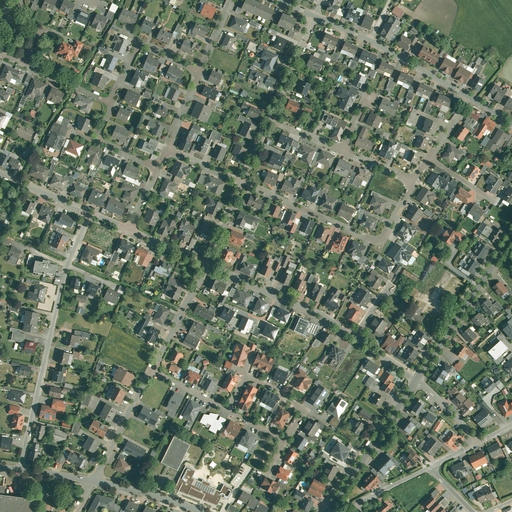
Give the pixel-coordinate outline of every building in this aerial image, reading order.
[(57,0),(56,0),(45,0),(42,8),(46,10),(48,7),(52,9),(53,9),(54,7),(57,0)] [(75,5),(64,0),(60,10),(60,9),(69,13),(69,14),(70,15),(72,11),(75,5)] [(260,4),(252,0),(245,0),(242,7),(242,8),(243,8),(247,10),(248,9),(251,11),(250,12),(255,14),(256,13),(260,4)] [(330,3),(330,2),(326,11),(330,12),(332,13),(336,15),(339,7),(335,5),(330,3)] [(39,6),(33,3),(31,8),(37,11),(39,6)] [(119,6),(112,3),(109,10),(115,13),(119,6)] [(260,4),(256,13),(260,15),(261,14),(263,15),(262,16),(267,18),(267,17),(270,18),(269,19),(270,19),(273,11),(274,11),(260,4)] [(207,5),(205,5),(201,13),(212,18),(216,9),(207,5)] [(352,7),(347,5),(344,13),(347,15),(350,9),(351,10),(352,7)] [(404,13),(396,6),(392,12),(401,18),(404,13)] [(351,10),(350,9),(347,15),(346,18),(349,20),(351,21),(352,21),(355,22),(359,13),(356,12),(356,11),(353,10),(351,10)] [(115,13),(109,10),(106,18),(108,18),(111,20),(115,13)] [(123,10),(119,19),(126,22),(126,21),(130,13),(123,10)] [(70,15),(69,14),(67,18),(72,20),(72,19),(75,12),(72,11),(70,15)] [(90,15),(81,11),(79,14),(77,19),(86,23),(85,24),(86,24),(90,15)] [(282,15),(273,11),(270,19),(279,23),(282,15)] [(137,15),(130,12),(130,13),(126,21),(133,25),(137,15)] [(106,18),(97,14),(92,24),(93,24),(92,27),(97,29),(98,27),(103,29),(108,18),(106,18)] [(296,20),(283,14),(282,15),(279,23),(278,24),(283,26),(283,25),(287,27),(286,28),(290,30),(292,30),(296,20)] [(366,16),(364,19),(361,26),(369,29),(373,19),(366,16)] [(248,23),(235,17),(230,27),(243,33),(245,28),(244,27),(246,22),(248,23)] [(400,22),(391,17),(389,20),(385,25),(395,31),(400,22)] [(154,24),(144,20),(140,28),(150,32),(154,24)] [(258,23),(251,20),(249,24),(256,28),(258,23)] [(208,29),(196,23),(192,32),(197,34),(204,37),(208,29)] [(395,31),(385,25),(382,31),(382,32),(380,34),(390,40),(395,31)] [(414,36),(418,31),(412,26),(408,31),(414,36)] [(173,35),(161,29),(157,37),(169,43),(173,35)] [(332,36),(326,33),(323,41),(329,44),(332,36)] [(235,38),(227,34),(222,46),(230,50),(235,38)] [(129,41),(116,35),(114,41),(114,40),(118,42),(115,50),(123,53),(129,41)] [(418,39),(412,35),(409,40),(412,41),(411,43),(410,44),(414,45),(418,39)] [(291,42),(278,36),(277,37),(278,37),(279,37),(277,42),(275,42),(273,46),(286,52),(291,42)] [(339,39),(332,36),(329,44),(328,47),(330,49),(331,47),(334,49),(339,39)] [(409,40),(406,38),(406,39),(401,37),(397,44),(407,50),(410,44),(411,43),(412,41),(409,40)] [(83,44),(76,41),(73,47),(80,50),(83,44)] [(190,45),(184,42),(184,41),(180,49),(192,54),(197,44),(191,42),(190,45)] [(73,47),(62,42),(58,52),(67,56),(66,58),(66,59),(68,60),(70,60),(71,58),(74,53),(78,55),(80,50),(73,47)] [(352,44),(345,42),(342,49),(348,52),(352,44)] [(358,47),(352,44),(348,52),(355,55),(358,47)] [(434,51),(429,48),(429,49),(423,46),(418,55),(425,59),(424,60),(427,61),(434,65),(439,56),(439,55),(434,52),(434,51)] [(266,50),(264,50),(264,51),(261,58),(267,60),(265,65),(271,68),(277,56),(271,53),(266,50)] [(370,54),(363,51),(360,59),(366,61),(370,54)] [(376,56),(370,54),(366,61),(373,64),(376,56)] [(118,59),(109,55),(104,67),(113,71),(115,65),(117,59),(118,59)] [(317,59),(314,57),(311,56),(307,65),(319,70),(320,66),(322,67),(324,61),(318,58),(317,59)] [(154,60),(147,57),(143,68),(148,70),(149,69),(155,71),(159,61),(154,59),(154,60)] [(446,58),(445,58),(443,62),(439,68),(442,70),(441,70),(444,72),(451,61),(446,58)] [(382,61),(378,69),(377,69),(376,71),(377,71),(376,72),(383,75),(385,72),(388,64),(382,61)] [(451,61),(444,72),(447,74),(447,73),(450,74),(453,68),(456,64),(451,61)] [(264,67),(260,64),(258,68),(269,73),(271,68),(265,65),(264,67)] [(395,67),(388,64),(385,72),(391,75),(395,67)] [(16,70),(6,65),(0,79),(9,83),(12,76),(21,80),(24,74),(24,73),(16,70)] [(483,68),(479,65),(477,69),(476,71),(475,73),(479,75),(483,68)] [(177,70),(170,67),(167,74),(165,77),(178,83),(183,73),(179,71),(177,70)] [(461,67),(458,71),(455,77),(457,79),(460,81),(466,70),(461,67)] [(466,70),(460,81),(463,83),(463,82),(465,83),(471,73),(466,70)] [(141,73),(136,71),(133,79),(142,83),(145,76),(145,75),(141,74),(141,73)] [(223,76),(212,71),(208,80),(217,84),(219,85),(223,76)] [(257,71),(254,80),(258,82),(259,80),(265,82),(265,84),(273,88),(276,80),(273,79),(273,78),(271,77),(257,71)] [(407,75),(401,72),(397,80),(404,83),(407,75)] [(101,75),(98,73),(95,80),(94,79),(92,84),(103,89),(103,88),(102,88),(105,81),(106,82),(108,77),(101,75)] [(366,78),(357,74),(355,78),(356,79),(354,84),(354,85),(360,87),(361,88),(363,85),(362,85),(366,78)] [(414,78),(407,75),(404,83),(410,86),(414,78)] [(485,80),(477,76),(471,87),(479,91),(481,87),(482,87),(484,84),(483,83),(485,80)] [(45,85),(34,80),(26,96),(28,97),(27,98),(28,98),(29,97),(31,98),(34,92),(40,95),(41,95),(42,92),(45,85)] [(310,85),(301,81),(296,91),(306,95),(310,85)] [(426,86),(420,83),(417,91),(423,94),(426,86)] [(501,88),(496,85),(491,92),(493,94),(496,96),(501,88)] [(218,92),(205,86),(202,94),(210,98),(214,100),(215,100),(218,92)] [(433,89),(426,86),(423,94),(429,97),(433,89)] [(64,93),(52,88),(51,91),(48,98),(55,101),(55,102),(59,104),(64,93)] [(178,90),(172,88),(168,98),(176,101),(180,91),(178,90)] [(349,92),(341,88),(338,93),(348,97),(346,101),(344,101),(345,100),(343,99),(343,100),(343,101),(340,107),(349,111),(353,101),(352,101),(353,98),(354,99),(356,95),(349,92)] [(496,96),(495,99),(500,102),(505,95),(506,93),(508,90),(505,88),(504,90),(501,88),(496,96)] [(0,90),(0,99),(1,97),(7,99),(9,95),(9,94),(5,93),(0,90)] [(135,94),(128,91),(124,100),(134,104),(135,100),(138,101),(141,95),(136,93),(135,94)] [(446,97),(439,94),(436,102),(442,105),(446,97)] [(23,95),(19,104),(24,106),(28,98),(27,98),(28,97),(26,96),(23,95)] [(94,102),(81,96),(81,97),(77,104),(83,107),(82,110),(89,113),(94,102)] [(452,100),(446,97),(442,105),(448,108),(452,100)] [(392,103),(388,101),(388,100),(383,98),(379,107),(387,110),(386,113),(394,116),(397,109),(391,106),(392,102),(392,103)] [(300,105),(290,100),(286,108),(296,112),(300,105)] [(216,104),(209,101),(207,107),(212,109),(214,110),(216,104)] [(207,107),(198,103),(193,116),(202,120),(205,115),(208,116),(212,109),(207,107)] [(314,107),(304,104),(302,109),(311,113),(314,107)] [(169,110),(160,106),(157,113),(166,117),(169,110)] [(261,111),(249,106),(247,110),(249,111),(247,115),(257,119),(261,111)] [(125,110),(121,108),(117,117),(127,121),(130,113),(131,112),(125,110)] [(413,108),(408,119),(413,121),(418,110),(413,108)] [(476,112),(473,110),(466,120),(469,122),(470,122),(472,118),(477,121),(481,115),(479,113),(479,112),(480,112),(479,111),(477,110),(476,112)] [(5,115),(0,112),(0,129),(6,116),(11,118),(12,114),(7,112),(5,115)] [(347,123),(324,113),(321,121),(339,128),(334,139),(332,137),(332,138),(339,141),(347,123)] [(382,117),(372,113),(370,117),(368,123),(367,123),(367,124),(376,128),(378,121),(380,122),(382,117)] [(92,121),(81,116),(79,121),(81,122),(78,129),(87,133),(92,121)] [(70,120),(63,117),(60,125),(64,126),(67,127),(70,120)] [(480,129),(476,135),(481,138),(487,128),(491,131),(491,132),(496,124),(487,118),(480,129)] [(438,124),(427,119),(424,124),(425,125),(422,130),(426,132),(425,133),(430,135),(431,134),(434,135),(438,124)] [(155,122),(149,120),(147,126),(149,127),(149,126),(154,128),(151,133),(160,137),(164,127),(155,122)] [(55,122),(52,126),(50,131),(52,132),(59,135),(61,130),(54,127),(56,123),(55,122)] [(250,124),(246,122),(245,124),(242,131),(245,133),(243,136),(251,139),(253,134),(254,131),(256,127),(250,124)] [(470,127),(465,123),(463,127),(469,131),(473,134),(475,130),(470,127)] [(64,126),(62,130),(61,130),(59,135),(64,138),(69,128),(67,127),(64,126)] [(461,126),(455,135),(462,140),(469,131),(463,127),(461,126)] [(129,132),(116,127),(112,136),(125,141),(128,135),(129,132)] [(136,132),(130,129),(129,132),(128,135),(133,138),(136,132)] [(186,129),(184,132),(181,139),(182,139),(189,142),(194,133),(191,131),(186,129)] [(425,133),(417,130),(414,134),(419,136),(423,138),(425,133)] [(492,142),(489,147),(494,150),(497,145),(498,145),(501,147),(505,139),(508,135),(507,135),(500,130),(492,142)] [(367,134),(361,131),(359,136),(355,145),(370,151),(373,144),(364,140),(367,134)] [(486,137),(481,144),(485,146),(489,140),(486,138),(488,134),(489,134),(491,131),(489,133),(489,134),(488,134),(486,138),(486,137)] [(59,135),(52,132),(47,143),(46,145),(52,147),(53,148),(56,149),(59,151),(65,138),(64,138),(59,135)] [(292,140),(281,135),(278,142),(282,144),(283,144),(281,148),(288,151),(290,145),(293,140),(292,140)] [(423,138),(419,136),(415,146),(424,150),(428,140),(423,138)] [(211,141),(204,138),(202,143),(200,143),(196,150),(205,154),(211,141)] [(189,142),(182,139),(182,140),(181,140),(180,142),(181,143),(179,147),(187,151),(191,143),(189,142)] [(79,144),(70,141),(67,147),(66,150),(79,156),(83,146),(79,144)] [(144,141),(141,149),(153,154),(156,146),(144,141)] [(218,145),(217,145),(216,148),(212,157),(222,161),(227,150),(218,145)] [(241,147),(237,145),(233,153),(239,156),(236,162),(241,164),(248,150),(241,147)] [(314,151),(301,145),(301,146),(299,152),(298,152),(304,155),(301,160),(309,163),(314,151)] [(394,149),(385,145),(382,151),(381,150),(379,155),(389,160),(394,149)] [(102,151),(90,146),(87,153),(91,155),(88,163),(95,166),(96,163),(98,158),(99,158),(102,151)] [(458,151),(451,146),(443,157),(450,162),(454,156),(459,159),(462,154),(458,151)] [(468,153),(460,147),(458,151),(462,154),(466,157),(468,153)] [(334,156),(322,151),(321,153),(317,161),(329,167),(334,156)] [(418,155),(411,151),(407,160),(414,163),(418,155)] [(317,152),(311,164),(315,166),(317,161),(321,153),(317,152)] [(0,157),(0,158),(0,166),(5,169),(9,163),(9,162),(7,161),(4,159),(6,155),(3,154),(3,153),(0,157)] [(273,153),(269,163),(280,167),(284,158),(273,153)] [(120,161),(107,156),(103,164),(110,167),(107,174),(112,176),(114,171),(115,169),(116,170),(120,161)] [(20,161),(11,157),(9,162),(9,163),(13,165),(11,167),(15,170),(18,164),(20,161)] [(352,165),(339,159),(334,171),(346,176),(347,177),(349,170),(352,165)] [(190,168),(177,162),(172,173),(181,178),(184,171),(188,172),(190,168)] [(39,167),(34,165),(35,164),(30,174),(44,180),(49,170),(39,166),(39,167)] [(139,170),(127,164),(125,169),(123,173),(129,175),(129,176),(135,179),(139,170)] [(442,169),(437,165),(434,170),(439,174),(442,169)] [(480,170),(473,165),(466,174),(474,179),(480,170)] [(485,165),(480,172),(484,175),(489,168),(485,165)] [(363,170),(359,168),(357,173),(355,177),(354,181),(352,184),(360,187),(361,184),(359,183),(361,179),(367,182),(371,173),(368,172),(369,171),(369,170),(364,168),(364,169),(363,170)] [(278,176),(268,172),(264,181),(274,185),(278,176)] [(442,179),(434,173),(428,182),(436,188),(439,184),(442,186),(442,187),(446,190),(447,189),(450,191),(450,192),(453,188),(456,183),(453,181),(454,180),(451,178),(450,179),(451,179),(448,183),(442,179)] [(68,180),(55,174),(51,184),(56,186),(64,190),(67,184),(68,180)] [(503,182),(491,175),(487,182),(488,180),(492,182),(487,189),(495,194),(503,182)] [(217,180),(209,177),(206,184),(213,188),(212,191),(216,194),(217,192),(221,193),(224,186),(223,185),(224,182),(217,179),(217,180)] [(292,184),(285,181),(282,188),(288,191),(291,192),(295,194),(298,186),(300,181),(293,178),(293,179),(294,179),(292,184)] [(173,182),(166,179),(160,192),(168,195),(171,189),(175,191),(178,185),(173,182)] [(127,185),(123,183),(121,188),(127,191),(124,198),(123,197),(122,197),(133,202),(138,190),(127,185)] [(81,187),(74,184),(70,192),(82,198),(86,189),(85,189),(81,187)] [(431,193),(424,187),(421,191),(422,192),(420,194),(420,193),(416,199),(424,204),(429,197),(432,200),(435,196),(435,195),(431,193)] [(511,188),(511,187),(509,190),(503,198),(511,204),(511,202),(511,188)] [(311,192),(304,189),(301,197),(308,200),(308,199),(314,202),(317,195),(319,190),(313,188),(311,192)] [(453,188),(450,192),(450,191),(448,195),(451,197),(456,190),(453,188)] [(471,196),(460,189),(456,196),(466,203),(471,196)] [(100,194),(94,191),(92,195),(91,195),(88,201),(100,206),(103,200),(105,195),(104,195),(100,193),(100,194)] [(325,195),(325,194),(323,198),(320,206),(333,211),(338,200),(325,195)] [(254,197),(251,196),(250,199),(247,204),(248,204),(252,206),(256,198),(254,197)] [(378,198),(374,196),(370,204),(375,206),(373,210),(381,214),(387,202),(378,198)] [(223,204),(209,198),(207,204),(211,206),(209,212),(216,216),(217,216),(220,211),(219,211),(222,204),(222,205),(223,204)] [(258,198),(256,198),(252,206),(259,209),(263,202),(263,201),(258,199),(258,198)] [(30,202),(27,201),(23,210),(23,211),(24,210),(26,211),(26,212),(30,214),(34,204),(34,203),(34,204),(30,202)] [(114,204),(109,201),(105,209),(110,211),(121,216),(126,206),(122,204),(116,201),(114,204)] [(35,202),(34,204),(30,214),(33,215),(35,209),(38,203),(35,202)] [(347,206),(342,204),(338,213),(345,217),(350,219),(351,216),(354,209),(354,210),(347,206)] [(469,207),(465,204),(460,212),(464,215),(469,207)] [(281,208),(272,205),(269,214),(277,217),(280,210),(281,208)] [(478,208),(474,205),(469,212),(476,216),(474,218),(478,221),(483,215),(484,212),(478,208)] [(54,210),(43,206),(39,214),(45,216),(43,221),(49,223),(50,219),(51,219),(54,210)] [(422,212),(414,206),(406,216),(415,222),(422,212)] [(160,214),(149,209),(144,221),(147,222),(147,221),(154,224),(154,225),(154,226),(156,221),(160,214)] [(433,214),(426,209),(423,213),(431,218),(433,214)] [(57,212),(54,218),(56,219),(56,220),(59,222),(62,215),(57,212)] [(248,215),(240,212),(237,219),(238,219),(236,223),(237,224),(241,226),(242,225),(244,226),(245,223),(251,225),(253,221),(257,223),(258,219),(249,215),(248,215)] [(288,212),(285,217),(286,217),(284,220),(288,222),(288,223),(290,224),(292,225),(293,223),(296,215),(288,212)] [(73,218),(62,214),(62,215),(59,222),(71,227),(74,222),(72,221),(73,218)] [(368,216),(364,214),(364,215),(360,224),(366,226),(373,229),(378,220),(373,218),(368,216)] [(314,223),(305,219),(303,223),(300,230),(305,232),(306,230),(310,232),(314,223)] [(164,220),(158,233),(164,236),(167,237),(168,233),(171,234),(174,227),(176,222),(171,220),(170,223),(164,220)] [(189,223),(184,221),(180,229),(184,231),(182,235),(181,238),(188,241),(193,229),(187,226),(189,223)] [(214,225),(205,221),(200,231),(209,235),(214,225)] [(292,225),(290,224),(287,230),(294,233),(295,230),(297,225),(293,223),(292,225)] [(411,227),(405,223),(397,234),(405,239),(409,233),(413,235),(416,230),(411,227)] [(330,230),(320,226),(319,227),(318,228),(317,230),(317,232),(315,237),(324,241),(324,240),(326,240),(328,235),(330,230)] [(494,231),(487,226),(482,233),(489,238),(494,231)] [(489,238),(497,243),(504,232),(497,227),(494,231),(489,238)] [(457,234),(449,228),(447,232),(446,231),(443,235),(444,235),(442,238),(450,244),(455,237),(454,237),(457,234)] [(244,236),(232,231),(228,239),(232,241),(233,243),(235,244),(236,243),(237,243),(239,243),(240,240),(242,241),(244,236)] [(465,236),(459,231),(457,234),(454,237),(455,237),(461,242),(465,236)] [(69,238),(57,232),(54,239),(66,244),(69,238)] [(255,236),(247,233),(245,237),(253,241),(255,236)] [(348,238),(339,234),(336,240),(335,243),(333,247),(334,247),(342,251),(348,238)] [(328,235),(326,240),(324,240),(324,241),(323,242),(328,245),(330,240),(332,236),(328,235)] [(192,248),(195,240),(190,238),(187,246),(192,248)] [(66,244),(54,239),(51,245),(63,251),(66,244)] [(328,245),(326,249),(332,251),(334,247),(333,247),(335,243),(330,240),(328,245)] [(127,242),(123,241),(119,248),(125,251),(122,258),(127,260),(130,253),(129,253),(133,244),(129,243),(130,242),(127,241),(127,242)] [(356,242),(356,243),(354,241),(349,250),(349,251),(348,253),(352,255),(355,254),(360,256),(365,247),(363,246),(363,245),(356,242)] [(491,249),(481,242),(480,243),(479,243),(476,247),(487,254),(491,249)] [(392,251),(391,250),(389,255),(398,261),(402,255),(407,259),(410,254),(404,250),(396,244),(392,251)] [(414,249),(408,245),(404,250),(410,254),(411,255),(414,249)] [(18,249),(12,246),(8,254),(11,255),(8,261),(15,264),(18,259),(21,251),(18,250),(18,249)] [(91,248),(87,246),(81,259),(90,263),(92,259),(98,261),(102,253),(94,249),(93,250),(91,249),(91,248)] [(148,251),(139,247),(135,254),(143,258),(145,258),(147,254),(148,251)] [(487,254),(476,247),(474,250),(474,252),(484,259),(487,254)] [(228,251),(224,249),(220,258),(224,260),(225,261),(226,262),(227,261),(228,262),(232,253),(228,251)] [(111,259),(110,261),(115,263),(120,252),(115,250),(113,254),(111,259)] [(145,258),(143,258),(140,264),(146,266),(148,262),(149,260),(150,261),(152,256),(147,254),(145,258)] [(247,257),(242,255),(238,263),(243,265),(244,262),(247,257)] [(285,255),(281,266),(285,268),(289,257),(285,255)] [(360,260),(359,259),(357,262),(362,265),(366,257),(362,255),(360,260)] [(433,256),(430,260),(435,264),(438,259),(433,256)] [(480,264),(470,257),(470,258),(469,258),(466,262),(477,269),(480,264)] [(267,258),(264,265),(263,268),(262,271),(261,274),(268,277),(272,268),(268,267),(271,260),(267,258)] [(394,265),(383,258),(381,261),(378,266),(389,273),(394,265)] [(43,274),(46,261),(43,261),(43,263),(36,261),(33,272),(43,274)] [(50,262),(46,261),(43,274),(54,277),(55,271),(56,266),(49,264),(50,262)] [(172,266),(162,262),(159,268),(157,272),(162,274),(163,271),(169,273),(172,266)] [(243,265),(240,271),(249,274),(250,271),(251,271),(252,269),(252,268),(253,266),(244,262),(243,265)] [(477,269),(466,262),(464,266),(464,267),(474,274),(477,269)] [(424,271),(420,279),(424,282),(428,273),(432,264),(428,263),(424,271)] [(402,267),(398,265),(393,272),(397,275),(402,267)] [(289,267),(287,271),(286,270),(285,272),(283,271),(280,278),(281,279),(280,282),(288,285),(295,269),(294,268),(294,269),(289,267)] [(376,276),(371,273),(369,277),(372,279),(368,284),(376,289),(382,280),(376,276)] [(177,280),(170,277),(167,284),(168,284),(173,287),(173,286),(174,287),(177,280)] [(314,277),(310,288),(313,289),(315,285),(316,285),(316,284),(318,279),(314,277)] [(80,279),(72,278),(70,287),(78,289),(80,279)] [(219,282),(211,278),(207,287),(211,288),(210,291),(210,292),(213,293),(214,293),(215,290),(222,293),(226,285),(219,282)] [(301,279),(298,278),(294,288),(301,291),(303,288),(304,286),(306,282),(301,279)] [(500,282),(494,287),(496,290),(496,291),(497,293),(499,294),(501,296),(507,291),(508,291),(505,288),(500,282)] [(98,287),(90,283),(87,290),(89,291),(88,294),(94,296),(98,287)] [(174,287),(173,286),(173,287),(168,284),(166,289),(169,291),(169,290),(171,291),(168,296),(176,300),(181,290),(174,287)] [(322,286),(316,284),(316,285),(315,285),(313,289),(312,292),(314,293),(311,299),(319,302),(323,293),(324,290),(321,288),(322,286)] [(39,286),(36,285),(33,295),(29,294),(28,299),(43,302),(44,297),(43,297),(44,294),(46,287),(39,286)] [(245,309),(248,300),(252,302),(254,296),(230,287),(227,295),(231,297),(230,300),(236,302),(235,305),(245,309)] [(412,287),(408,294),(412,297),(417,289),(412,287)] [(120,294),(108,289),(102,301),(107,303),(108,300),(116,304),(119,297),(118,297),(120,294)] [(365,292),(361,289),(358,294),(368,301),(372,296),(365,292)] [(368,301),(358,294),(354,299),(354,300),(358,302),(365,307),(368,301)] [(330,296),(329,298),(328,298),(324,305),(333,311),(337,304),(333,301),(334,298),(330,296)] [(354,299),(351,297),(349,300),(352,303),(356,305),(358,302),(354,300),(354,299)] [(256,304),(253,310),(261,313),(264,312),(265,308),(267,303),(258,299),(256,304)] [(492,305),(488,300),(481,306),(489,315),(495,310),(497,308),(494,306),(493,305),(492,305)] [(503,308),(498,302),(494,306),(497,308),(495,310),(497,312),(503,308)] [(356,305),(352,303),(350,306),(352,308),(352,307),(358,311),(360,308),(356,305)] [(19,305),(11,304),(10,310),(18,312),(19,305)] [(422,309),(415,304),(410,313),(411,314),(409,317),(419,324),(423,318),(418,315),(422,309)] [(208,310),(198,305),(194,312),(205,317),(210,320),(217,308),(211,305),(208,310)] [(169,310),(160,306),(154,318),(153,320),(156,321),(161,324),(164,320),(163,320),(164,318),(165,318),(169,310)] [(225,307),(220,317),(228,321),(231,316),(233,311),(225,307)] [(352,308),(349,311),(349,313),(348,315),(348,316),(351,318),(350,319),(354,322),(357,319),(356,318),(360,313),(358,311),(352,307),(352,308)] [(275,317),(274,319),(285,324),(289,315),(278,310),(277,311),(275,317)] [(39,313),(27,311),(25,318),(27,319),(26,323),(36,325),(39,313)] [(127,311),(124,316),(131,320),(134,316),(127,311)] [(479,313),(472,319),(479,327),(486,321),(487,321),(485,319),(479,313)] [(239,319),(231,316),(228,321),(227,323),(235,327),(236,326),(238,322),(239,319)] [(240,322),(238,327),(248,331),(252,323),(253,320),(244,316),(242,317),(240,322)] [(383,321),(376,317),(373,322),(384,329),(387,324),(383,321)] [(310,324),(297,318),(291,330),(305,336),(306,332),(310,324)] [(159,331),(151,327),(147,325),(141,322),(140,326),(145,329),(149,331),(145,339),(148,341),(148,340),(153,343),(155,338),(156,338),(159,331)] [(198,324),(194,322),(190,329),(191,330),(196,332),(202,336),(206,327),(199,324),(198,324)] [(384,329),(373,322),(370,327),(376,331),(380,334),(384,329)] [(26,323),(25,323),(27,324),(25,331),(24,331),(37,334),(38,326),(26,323)] [(318,327),(310,324),(306,332),(315,336),(318,327)] [(265,325),(263,331),(261,335),(260,337),(272,342),(278,330),(265,325)] [(145,329),(140,326),(136,333),(141,336),(145,329)] [(263,331),(254,328),(252,333),(251,335),(258,339),(260,334),(261,335),(263,331)] [(462,334),(470,343),(477,337),(469,328),(462,334)] [(422,333),(418,331),(415,336),(425,343),(429,338),(422,333)] [(20,333),(17,332),(15,341),(24,343),(26,334),(20,333)] [(325,332),(324,335),(322,334),(321,336),(322,336),(319,340),(327,344),(332,336),(325,332)] [(74,335),(66,333),(65,338),(65,339),(64,344),(64,345),(68,346),(73,347),(74,341),(77,342),(79,336),(74,335)] [(502,333),(497,337),(498,338),(502,342),(506,338),(502,333)] [(188,335),(187,335),(183,342),(194,348),(196,344),(197,345),(199,341),(193,338),(188,335)] [(389,336),(386,340),(382,347),(387,350),(394,340),(389,336)] [(425,343),(415,336),(412,340),(411,341),(416,343),(422,348),(425,343)] [(498,338),(487,348),(495,358),(496,359),(500,355),(508,348),(502,342),(498,338)] [(394,340),(387,350),(392,353),(398,345),(399,343),(398,343),(394,340)] [(30,342),(26,341),(24,351),(35,353),(37,344),(30,343),(30,342)] [(246,346),(241,344),(240,345),(238,344),(232,362),(234,363),(235,364),(239,366),(240,365),(243,366),(249,349),(249,348),(246,347),(246,346)] [(468,349),(461,344),(455,353),(462,358),(465,353),(472,357),(475,353),(468,348),(468,349)] [(412,348),(408,345),(408,346),(405,350),(415,358),(419,353),(412,348)] [(340,350),(334,347),(334,346),(328,355),(335,359),(332,364),(331,363),(330,364),(331,364),(331,365),(335,368),(340,362),(339,361),(344,353),(340,350)] [(181,353),(174,350),(170,359),(177,363),(180,357),(181,353)] [(415,358),(405,350),(402,355),(401,355),(406,358),(412,363),(415,358)] [(69,353),(59,351),(58,356),(57,362),(56,361),(56,362),(66,364),(67,359),(68,353),(69,353)] [(259,353),(258,353),(257,356),(253,365),(269,372),(273,363),(274,360),(259,353)] [(402,355),(398,353),(396,356),(404,361),(406,358),(401,355),(402,355)] [(500,355),(496,359),(495,358),(493,360),(498,365),(504,359),(500,355)] [(379,366),(369,360),(366,364),(364,367),(368,370),(367,370),(368,370),(374,374),(379,366)] [(451,367),(445,363),(441,369),(446,373),(445,373),(447,374),(451,367)] [(31,367),(21,365),(19,365),(19,367),(21,368),(19,374),(29,376),(31,367)] [(438,367),(431,377),(440,383),(447,374),(445,373),(446,373),(441,369),(438,367)] [(58,371),(54,370),(52,380),(62,382),(61,382),(63,372),(65,373),(66,370),(59,368),(58,371)] [(130,373),(124,370),(123,368),(122,369),(119,368),(119,369),(117,369),(116,372),(114,375),(115,377),(114,378),(116,380),(117,381),(118,380),(124,384),(124,385),(126,384),(128,386),(129,384),(130,384),(133,378),(133,376),(134,375),(131,374),(131,372),(130,373)] [(230,369),(228,368),(226,373),(228,374),(229,374),(234,377),(236,372),(230,369)] [(306,373),(298,368),(294,373),(294,374),(299,378),(301,379),(304,376),(306,373)] [(287,373),(277,369),(273,379),(283,384),(285,379),(288,373),(287,373)] [(201,376),(190,370),(186,377),(185,379),(196,384),(201,376)] [(294,373),(288,371),(287,373),(288,373),(285,379),(289,381),(294,374),(294,373)] [(393,377),(385,372),(380,380),(385,383),(381,388),(388,393),(394,384),(390,382),(393,377)] [(228,374),(224,383),(225,384),(223,388),(230,392),(237,379),(234,377),(229,374),(228,374)] [(304,376),(301,379),(299,378),(294,385),(296,387),(296,388),(298,389),(299,388),(302,390),(304,387),(306,389),(311,381),(309,380),(304,376)] [(211,377),(208,378),(208,379),(206,379),(205,381),(202,379),(200,384),(202,385),(202,386),(205,388),(206,388),(207,388),(206,390),(208,391),(208,390),(210,391),(210,392),(214,394),(219,386),(216,385),(217,384),(216,383),(217,380),(211,377)] [(482,386),(488,393),(497,386),(495,384),(491,379),(482,386)] [(499,380),(495,384),(501,390),(505,386),(499,380)] [(319,384),(308,400),(318,407),(328,390),(319,384)] [(257,389),(249,385),(243,396),(251,400),(257,389)] [(126,392),(114,386),(108,397),(120,403),(126,392)] [(62,389),(51,387),(49,395),(60,397),(62,389)] [(454,388),(449,393),(455,399),(460,393),(454,388)] [(93,393),(87,390),(82,403),(88,407),(93,393)] [(25,394),(11,391),(10,400),(20,402),(20,400),(24,401),(25,394)] [(272,394),(266,391),(263,397),(261,401),(267,404),(272,394)] [(166,408),(175,413),(184,397),(174,392),(173,395),(172,395),(168,403),(166,408)] [(385,398),(377,393),(372,402),(379,406),(385,398)] [(467,400),(460,393),(455,399),(453,400),(461,407),(467,400)] [(278,397),(272,394),(267,404),(272,407),(273,407),(275,403),(278,397)] [(251,400),(243,396),(238,407),(246,411),(251,400)] [(419,398),(410,411),(417,416),(420,411),(422,407),(425,403),(419,398)] [(66,401),(54,399),(52,407),(56,408),(56,409),(64,410),(65,404),(62,403),(63,401),(66,401)] [(331,405),(327,411),(334,416),(337,419),(347,404),(339,399),(334,407),(331,405)] [(467,400),(461,407),(465,411),(466,412),(472,406),(473,404),(468,399),(467,400)] [(507,406),(503,399),(499,401),(500,403),(502,408),(499,410),(503,418),(510,414),(508,409),(506,406),(507,406)] [(194,422),(202,406),(191,400),(182,416),(194,422)] [(494,412),(484,401),(479,404),(486,411),(490,415),(494,412)] [(107,404),(100,417),(110,422),(117,409),(107,404)] [(52,407),(43,405),(40,417),(54,420),(54,418),(55,417),(56,415),(55,414),(56,409),(56,408),(52,407)] [(20,408),(11,406),(9,413),(14,414),(18,415),(20,408)] [(472,406),(466,412),(465,411),(462,413),(465,417),(471,412),(474,408),(472,406)] [(143,407),(138,417),(149,423),(154,425),(159,416),(154,413),(143,407)] [(280,408),(278,412),(274,419),(272,423),(282,428),(288,417),(290,413),(289,413),(280,408)] [(371,415),(363,409),(359,414),(368,420),(371,415)] [(428,410),(427,411),(425,414),(423,417),(423,418),(431,423),(432,423),(436,416),(428,410)] [(486,411),(480,417),(478,415),(475,418),(473,416),(473,417),(475,419),(474,419),(475,420),(476,420),(482,427),(493,419),(490,415),(486,411)] [(218,415),(210,413),(209,416),(204,415),(200,421),(206,424),(207,422),(212,424),(209,429),(216,432),(219,425),(222,427),(223,425),(226,420),(220,417),(218,422),(215,420),(218,415)] [(18,415),(14,414),(11,427),(21,429),(24,416),(18,415)] [(334,416),(328,424),(335,429),(339,423),(336,420),(337,419),(334,416)] [(418,422),(411,417),(409,420),(414,424),(413,424),(415,426),(418,422)] [(317,424),(310,419),(307,425),(316,431),(320,426),(320,425),(317,424)] [(409,420),(407,419),(405,421),(404,421),(402,424),(403,424),(401,426),(407,432),(413,424),(414,424),(409,420)] [(99,423),(94,420),(89,429),(103,436),(108,428),(102,425),(102,424),(100,423),(99,423)] [(364,425),(357,420),(353,425),(350,429),(358,434),(362,428),(363,428),(364,426),(364,425)] [(235,424),(232,423),(232,422),(231,422),(231,421),(228,427),(226,431),(235,436),(236,435),(237,435),(238,433),(238,432),(240,427),(235,424)] [(436,432),(441,424),(437,421),(431,429),(436,432)] [(46,426),(37,424),(34,438),(43,440),(46,426)] [(81,428),(74,424),(71,432),(77,435),(81,428)] [(228,427),(223,425),(222,427),(219,433),(223,435),(226,431),(228,427)] [(316,431),(307,425),(303,430),(310,435),(312,437),(313,436),(316,431),(319,433),(320,433),(316,431)] [(67,433),(56,429),(53,438),(64,442),(67,433)] [(250,448),(256,435),(247,431),(245,437),(243,436),(239,443),(250,448)] [(445,439),(444,439),(446,441),(451,445),(458,437),(451,431),(445,439)] [(437,438),(430,432),(428,435),(431,437),(435,440),(437,438)] [(308,438),(304,435),(302,437),(307,440),(306,441),(309,443),(311,440),(308,438)] [(445,439),(440,435),(438,438),(444,443),(446,441),(444,439),(445,439)] [(300,436),(296,442),(296,441),(293,445),(301,450),(306,441),(307,440),(302,437),(300,436)] [(9,438),(2,437),(1,443),(2,443),(1,448),(7,449),(7,447),(11,448),(12,439),(8,439),(9,438)] [(99,442),(89,437),(86,443),(87,444),(85,448),(84,447),(93,453),(99,442)] [(190,445),(174,437),(161,462),(177,470),(183,458),(190,445)] [(435,440),(431,437),(427,442),(436,450),(441,445),(435,440)] [(141,459),(146,449),(128,440),(123,449),(141,459)] [(436,450),(427,442),(423,447),(422,447),(426,451),(432,455),(436,450)] [(39,444),(33,443),(31,451),(29,460),(38,462),(40,452),(41,448),(39,447),(39,444)] [(350,450),(340,443),(341,444),(336,451),(335,450),(332,454),(342,461),(350,450)] [(499,443),(488,448),(493,457),(503,452),(499,443)] [(423,447),(420,445),(418,447),(424,454),(426,451),(422,447),(423,447)] [(290,450),(284,459),(286,460),(291,464),(291,463),(297,454),(290,450)] [(418,456),(412,450),(409,453),(416,459),(418,456)] [(147,459),(152,460),(155,452),(150,451),(147,459)] [(482,451),(479,453),(478,454),(476,454),(481,465),(487,462),(485,456),(482,451)] [(79,457),(70,452),(68,456),(68,457),(67,460),(72,463),(76,465),(80,457),(79,457)] [(394,458),(388,452),(386,454),(392,461),(394,458)] [(416,459),(409,453),(406,456),(407,457),(405,459),(406,459),(403,462),(408,467),(411,464),(412,465),(417,460),(416,459)] [(386,454),(385,454),(380,460),(388,468),(394,463),(392,461),(386,454)] [(474,455),(473,456),(470,458),(472,462),(475,468),(481,465),(476,454),(475,455),(474,455)] [(88,462),(81,458),(82,457),(83,456),(80,455),(79,457),(80,457),(76,465),(84,469),(85,467),(86,466),(85,466),(88,462)] [(123,460),(120,459),(120,460),(116,468),(121,470),(120,471),(127,474),(129,471),(127,470),(130,464),(123,460)] [(291,464),(286,460),(284,463),(285,464),(293,469),(294,466),(291,463),(291,464)] [(388,468),(380,460),(375,465),(380,470),(383,474),(383,473),(388,468)] [(306,461),(300,470),(303,472),(309,463),(306,461)] [(464,462),(452,468),(456,476),(457,476),(458,479),(459,479),(460,479),(461,479),(460,478),(463,477),(461,474),(468,470),(466,467),(464,462)] [(332,465),(328,463),(327,464),(325,468),(326,468),(323,475),(331,480),(335,474),(338,469),(332,465)] [(293,469),(285,464),(283,468),(290,472),(291,473),(293,469)] [(195,470),(185,465),(175,487),(174,489),(178,491),(217,506),(221,497),(228,500),(233,489),(223,484),(220,491),(209,486),(210,484),(202,480),(201,482),(192,477),(195,470)] [(283,468),(280,467),(276,476),(280,478),(285,481),(286,481),(290,472),(283,468)] [(383,474),(380,470),(377,472),(381,476),(384,479),(386,476),(383,473),(383,474)] [(372,473),(364,481),(365,482),(362,485),(363,485),(362,486),(364,489),(366,490),(367,489),(368,490),(370,487),(371,488),(379,480),(377,478),(378,477),(375,475),(375,474),(375,475),(374,475),(372,473)] [(277,483),(266,477),(262,485),(264,486),(263,488),(271,492),(272,490),(275,492),(278,486),(279,484),(277,483)] [(319,481),(315,479),(308,491),(308,492),(312,494),(319,497),(325,484),(319,481)] [(279,481),(279,480),(277,483),(279,484),(278,486),(283,489),(286,484),(284,483),(279,481)] [(34,511),(36,499),(5,495),(6,488),(0,486),(0,511),(34,511)] [(490,487),(484,490),(489,500),(492,498),(492,499),(495,498),(495,497),(493,493),(490,487)] [(476,492),(478,497),(481,502),(485,500),(485,501),(489,500),(484,490),(483,489),(476,492)] [(303,493),(297,490),(295,494),(303,498),(305,494),(303,493)] [(252,496),(243,491),(239,499),(247,503),(248,503),(251,497),(252,496)] [(432,495),(426,501),(425,501),(425,502),(423,503),(428,509),(436,501),(433,498),(434,497),(432,495)] [(96,498),(88,511),(97,511),(99,510),(99,509),(101,504),(108,506),(108,508),(113,510),(116,505),(114,504),(115,499),(102,496),(100,499),(96,498)] [(251,497),(248,503),(247,503),(247,505),(255,509),(259,503),(260,502),(251,497)] [(313,502),(305,498),(300,508),(308,511),(313,502)] [(133,503),(129,501),(124,511),(126,511),(135,511),(139,506),(138,506),(138,507),(133,504),(133,503)] [(436,501),(428,509),(431,511),(434,511),(442,505),(439,503),(438,504),(436,501)] [(259,503),(255,509),(255,511),(256,511),(265,511),(268,508),(259,503)] [(385,503),(377,511),(377,510),(375,511),(385,511),(390,508),(385,503)]
